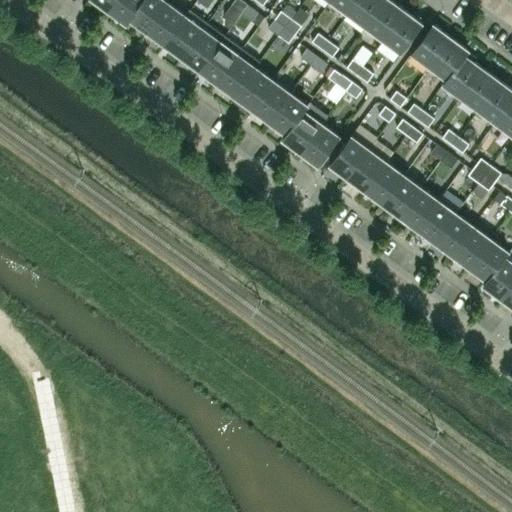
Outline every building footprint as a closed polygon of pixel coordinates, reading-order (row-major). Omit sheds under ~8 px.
[(96,0),(109,9),(114,0),(96,0)] [(126,22),(142,0),(114,0),(109,9),(126,22)] [(147,30),(168,1),(167,0),(142,0),(126,22),(127,22),(129,21),(137,27),(139,24),(147,30)] [(242,12),(248,3),(244,0),(234,0),(232,4),(242,12)] [(332,0),(349,12),(358,0),(332,0)] [(367,25),(385,0),(358,0),(349,12),(367,25)] [(384,38),(405,9),(392,0),(385,0),(367,25),(384,38)] [(165,43),(190,8),(186,14),(168,1),(147,30),(165,43)] [(258,10),(248,3),(242,12),(252,19),(258,10)] [(296,11),(286,3),(275,18),(285,25),(292,17),(296,11)] [(182,55),(208,21),(190,8),(165,43),(182,55)] [(423,22),(405,9),(384,38),(402,51),(423,22)] [(302,24),(292,17),(285,25),(295,33),(302,24)] [(285,25),(275,18),(269,26),(279,34),(285,25)] [(182,55),(200,68),(226,33),(208,21),(182,55)] [(430,64),(451,36),(433,23),(412,51),(430,64)] [(289,41),(295,33),(285,25),(279,34),(289,41)] [(262,53),(270,40),(257,32),(250,46),(262,53)] [(312,40),(322,48),(329,39),(319,32),(312,40)] [(200,68),(217,81),(243,46),(226,33),(200,68)] [(447,77),(468,48),(451,36),(430,64),(447,77)] [(339,47),(329,39),(322,48),(333,55),(339,47)] [(261,59),(243,46),(217,81),(235,94),(256,66),(261,59)] [(311,63),(318,54),(308,47),(301,55),(311,63)] [(461,95),(482,66),(474,60),(477,57),(468,51),(469,49),(468,48),(447,77),(444,82),(461,95)] [(328,62),(318,54),(311,63),(321,70),(328,62)] [(347,66),(357,73),(364,65),(354,57),(347,66)] [(374,72),(364,65),(357,73),(367,81),(374,72)] [(252,107),(274,78),(256,66),(235,94),(252,107)] [(479,108),(500,79),(482,66),(461,95),(479,108)] [(346,89),(353,80),(343,73),(336,81),(346,89)] [(270,120),(291,91),(274,78),(252,107),(270,120)] [(496,121),(511,99),(511,88),(500,79),(479,108),(496,121)] [(363,87),(353,80),(346,89),(356,96),(363,87)] [(390,98),(400,105),(407,97),(397,89),(390,98)] [(284,138),(309,104),(291,91),(270,120),(278,126),(276,129),(284,135),(283,137),(284,138)] [(511,132),(511,99),(496,121),(511,132)] [(302,151),(323,122),(328,114),(311,101),(309,104),(284,138),(302,151)] [(418,118),(424,109),(414,102),(408,111),(418,118)] [(379,113),(389,120),(396,112),(386,104),(379,113)] [(434,117),(424,109),(418,118),(428,126),(434,117)] [(374,134),(385,118),(374,111),(363,127),(374,134)] [(407,133),(413,125),(403,117),(397,126),(407,133)] [(340,135),(323,122),(302,151),(319,164),(340,135)] [(423,132),(413,125),(407,133),(417,141),(423,132)] [(453,144),(459,135),(449,128),(443,136),(453,144)] [(249,129),(235,152),(267,170),(280,147),(249,129)] [(348,176),(369,147),(351,134),(330,163),(348,176)] [(469,143),(459,135),(453,144),(463,151),(469,143)] [(442,159),(448,150),(438,143),(432,151),(442,159)] [(365,189),(386,160),(369,147),(348,176),(365,189)] [(458,158),(448,150),(442,159),(452,166),(458,158)] [(485,173),(491,164),(481,157),(475,165),(485,173)] [(383,202),(404,173),(386,160),(365,189),(383,202)] [(502,172),(491,164),(485,173),(495,180),(502,172)] [(479,181),(485,173),(475,165),(469,174),(479,181)] [(400,215),(422,186),(404,173),(383,202),(400,215)] [(489,189),(495,180),(485,173),(479,181),(489,189)] [(418,227),(439,199),(422,186),(400,215),(418,227)] [(511,210),(511,209),(511,197),(508,194),(501,203),(511,210)] [(436,240),(457,212),(439,199),(418,227),(436,240)] [(453,253),(474,225),(457,212),(436,240),(453,253)] [(471,266),(492,238),(474,225),(453,253),(471,266)] [(485,284),(506,255),(509,251),(492,238),(471,266),(479,272),(476,275),(485,282),(484,283),(485,284)] [(502,297),(511,283),(511,259),(506,255),(485,284),(502,297)] [(511,283),(502,297),(511,304),(511,283)] [(113,511),(160,503),(156,480),(170,477),(167,462),(119,472),(122,485),(108,487),(113,511)] [(162,511),(160,503),(113,511),(112,507),(98,509),(98,511),(162,511)]
